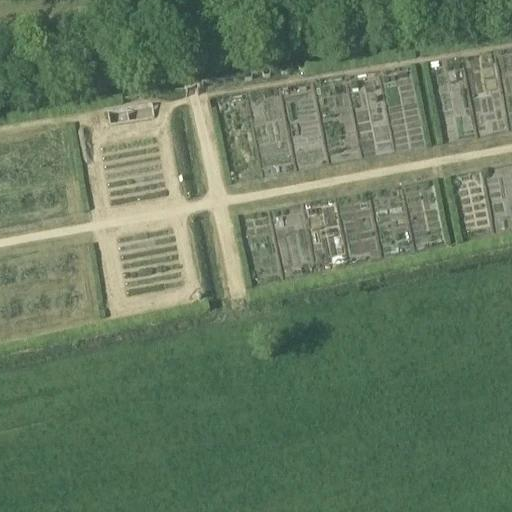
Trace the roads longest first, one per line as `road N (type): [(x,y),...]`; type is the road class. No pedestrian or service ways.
road 1 (track): [(0,244),(511,148)]
road 2 (track): [(88,136),(118,308),(196,293),(164,122)]
road 3 (track): [(172,0),(239,306)]
